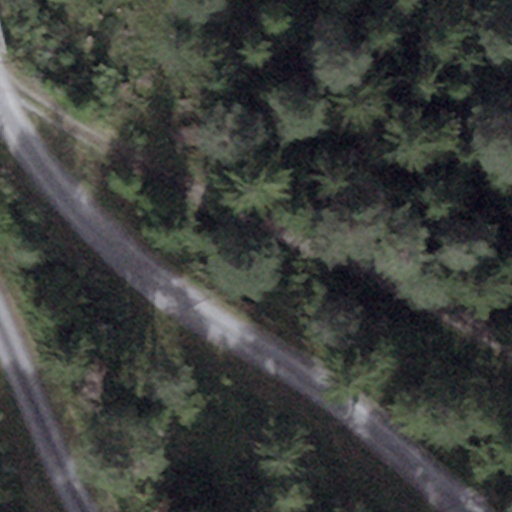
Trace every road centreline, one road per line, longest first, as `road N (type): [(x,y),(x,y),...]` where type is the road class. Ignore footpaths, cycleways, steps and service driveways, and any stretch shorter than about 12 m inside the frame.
road 1 (track): [(459,511),(337,402),(151,281),(47,170),(0,71)]
road 2 (track): [(511,358),(117,167),(0,58)]
road 3 (track): [(0,328),(73,511)]
